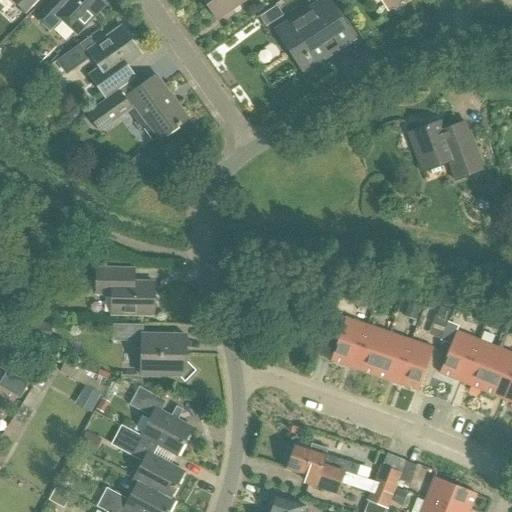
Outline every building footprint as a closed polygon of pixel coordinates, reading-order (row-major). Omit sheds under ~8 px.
[(34,5),(33,4),(36,0),(10,0),(25,14),(34,5)] [(74,34),(104,2),(101,0),(64,0),(58,6),(52,0),(43,0),(30,14),(50,33),(61,21),(74,34)] [(201,0),(215,18),(240,0),(201,0)] [(304,69),(351,39),(325,0),(279,30),(304,69)] [(381,0),(388,10),(391,8),(398,9),(399,2),(402,0),(381,0)] [(103,98),(119,86),(135,75),(126,64),(139,54),(120,28),(88,51),(99,66),(87,75),(103,98)] [(80,44),(56,61),(66,75),(90,58),(86,52),(88,51),(96,45),(90,37),(80,44)] [(155,76),(127,96),(119,86),(103,98),(104,99),(86,113),(100,133),(135,107),(147,124),(148,124),(157,137),(176,124),(179,126),(188,120),(175,102),(174,103),(155,76)] [(484,171),(465,120),(445,128),(442,120),(407,133),(421,172),(446,163),(453,182),(484,171)] [(154,315),(154,283),(134,283),(134,268),(95,267),(94,296),(110,296),(110,314),(154,315)] [(416,321),(421,304),(409,300),(403,317),(416,321)] [(331,313),(322,340),(336,345),(330,361),(352,368),(367,325),(362,324),(345,318),(331,313)] [(27,320),(26,336),(52,338),(54,322),(27,320)] [(461,382),(478,340),(456,331),(458,326),(447,322),(439,341),(450,345),(439,374),(461,382)] [(113,340),(128,340),(128,324),(113,324),(113,340)] [(389,333),(367,325),(352,368),(374,375),(389,333)] [(389,333),(374,375),(394,383),(409,340),(389,333)] [(184,382),(196,371),(184,360),(185,335),(142,334),(141,375),(178,376),(184,382)] [(409,340),(394,383),(418,391),(432,348),(409,340)] [(482,391),(499,348),(478,340),(461,382),(482,391)] [(503,399),(511,376),(511,353),(499,348),(482,391),(503,399)] [(90,413),(101,394),(110,378),(66,359),(59,371),(84,386),(74,404),(90,413)] [(40,373),(32,386),(40,391),(56,366),(48,361),(40,373)] [(511,402),(511,376),(503,399),(511,402)] [(21,394),(27,384),(19,379),(13,389),(21,394)] [(176,456),(191,428),(160,411),(166,401),(138,387),(128,405),(151,417),(140,436),(131,430),(130,433),(157,447),(158,446),(176,456)] [(153,456),(157,447),(130,433),(121,450),(143,461),(132,480),(137,482),(136,484),(173,503),(174,500),(170,498),(183,472),(153,456)] [(311,443),(309,449),(294,444),(293,447),(288,445),(281,465),(287,467),(286,469),(306,475),(304,482),(337,493),(341,482),(369,492),(365,500),(387,509),(395,490),(373,482),(357,476),(360,465),(325,455),(327,448),(311,443)] [(405,461),(400,473),(396,483),(398,483),(408,488),(417,466),(405,461)] [(396,483),(400,473),(380,465),(373,482),(395,490),(398,483),(396,483)] [(446,511),(468,511),(476,494),(433,477),(423,502),(446,511)] [(167,511),(173,503),(136,484),(128,500),(106,488),(96,507),(105,511),(167,511)] [(63,508),(70,495),(55,487),(48,500),(63,508)] [(397,488),(391,501),(403,506),(408,493),(397,488)] [(267,511),(303,511),(306,507),(273,496),(267,511)] [(446,511),(423,502),(419,511),(446,511)]
